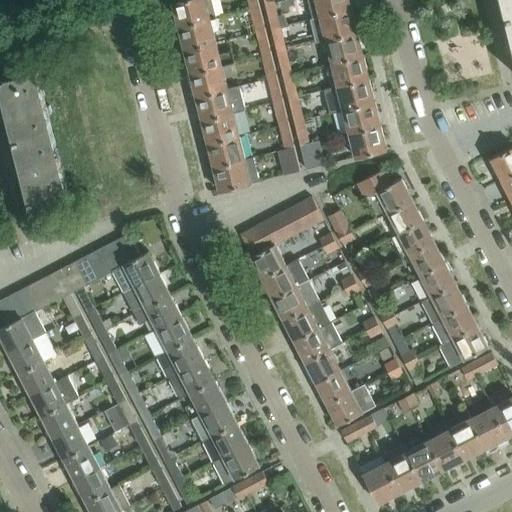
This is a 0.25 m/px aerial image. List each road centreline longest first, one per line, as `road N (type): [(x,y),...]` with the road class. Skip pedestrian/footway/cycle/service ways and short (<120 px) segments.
road 1 (residential): [(0,50),(121,21),(140,30),(198,250),(329,511)]
road 2 (residential): [(511,283),(436,141),(395,0)]
